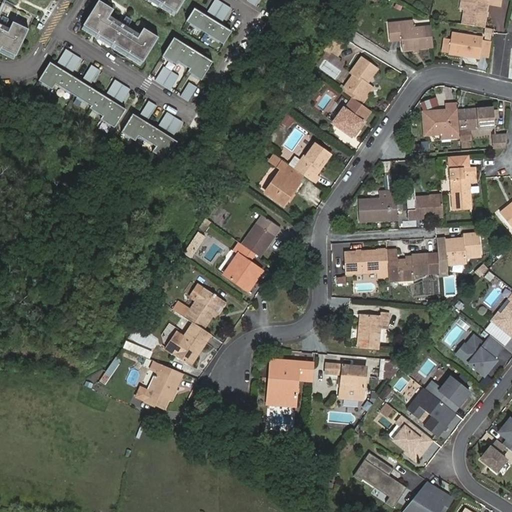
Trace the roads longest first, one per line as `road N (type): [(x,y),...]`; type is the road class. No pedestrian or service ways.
road 1 (residential): [(511,90),(449,73),(422,81),(323,220),(322,307),(293,335),(252,340),(236,353),(234,373)]
road 2 (residential): [(228,0),(245,14),(246,31),(204,104),(193,109),(60,35)]
road 3 (residential): [(511,510),(466,482),(459,461),(460,441),(511,380)]
